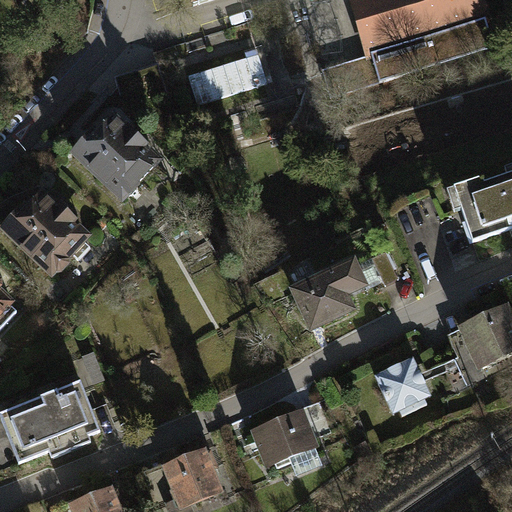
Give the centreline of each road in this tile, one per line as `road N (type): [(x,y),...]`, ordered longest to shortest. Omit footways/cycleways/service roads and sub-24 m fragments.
road 1 (residential): [(0,503),(251,401),(511,272)]
road 2 (residential): [(0,171),(118,42),(121,0)]
